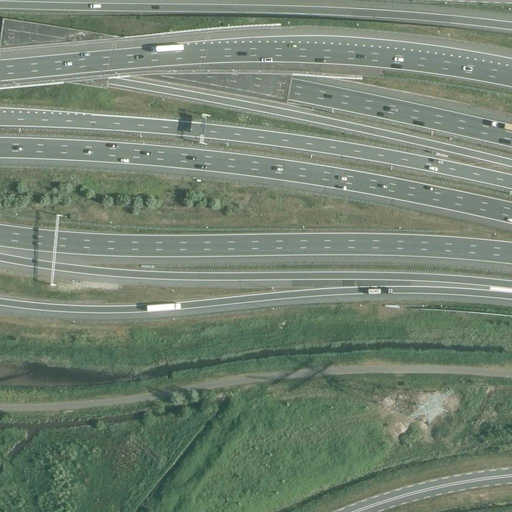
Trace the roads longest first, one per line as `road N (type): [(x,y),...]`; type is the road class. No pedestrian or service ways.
road 1 (motorway): [(511,165),(316,120),(0,65)]
road 2 (motorway): [(511,137),(0,42)]
road 3 (motorway): [(0,148),(246,166),(511,214)]
road 4 (motorway): [(511,183),(206,131),(0,119)]
road 5 (unclassified): [(511,375),(277,375),(108,404),(0,408)]
road 6 (motorway): [(511,78),(323,52),(0,72)]
road 7 (motorway): [(0,258),(128,275),(511,286)]
road 8 (motorway): [(0,302),(136,309),(325,293),(511,297)]
road 9 (motorway): [(511,26),(336,12),(0,5)]
road 10 (motorway): [(0,236),(511,254)]
road 11 (secondary): [(511,475),(427,488),(352,511)]
